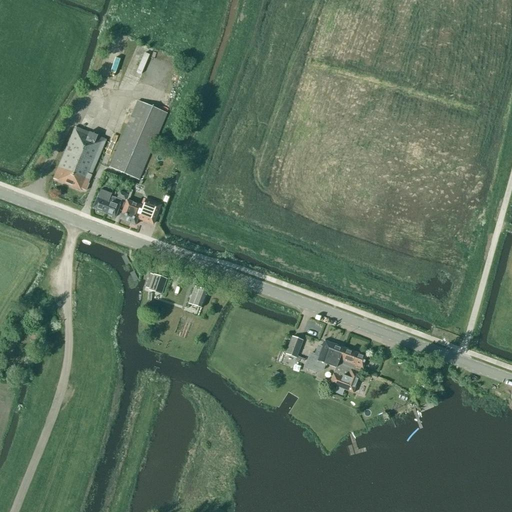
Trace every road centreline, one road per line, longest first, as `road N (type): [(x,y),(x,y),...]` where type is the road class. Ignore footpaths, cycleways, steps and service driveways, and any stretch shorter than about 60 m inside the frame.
road 1 (tertiary): [(460,361),(0,193)]
road 2 (track): [(11,511),(65,371),(67,247)]
road 3 (unclassified): [(460,361),(511,178)]
